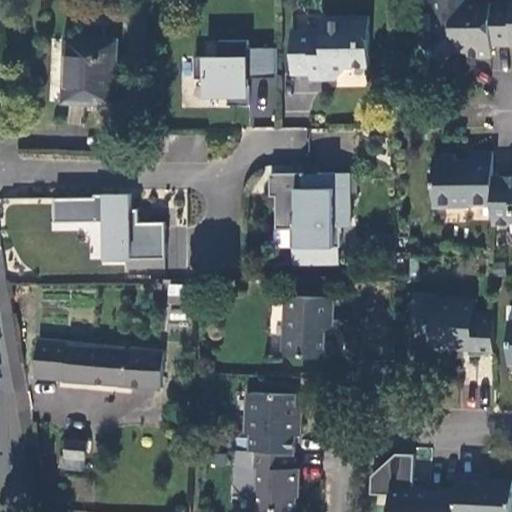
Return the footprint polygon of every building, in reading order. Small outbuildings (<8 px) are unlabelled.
[(466,0),(428,0),(429,15),(432,15),(432,33),(420,44),(441,63),(453,51),(466,51),(466,58),(490,58),(490,47),(489,4),(489,2),(466,2),(466,0)] [(511,3),(489,4),(490,47),(511,47),(511,3)] [(367,16),(320,16),(321,27),(291,28),(292,72),(310,72),(310,79),(322,78),(328,72),(339,77),(346,65),(367,65),(367,16)] [(115,41),(67,40),(65,101),(114,102),(115,41)] [(249,41),(219,41),(219,57),(196,57),(196,77),(207,77),(207,98),(230,98),(230,105),(249,105),(249,97),(252,97),(252,77),(277,77),(277,48),(249,48),(249,41)] [(174,157),(203,157),(203,137),(175,137),(174,157)] [(454,154),(432,154),(432,205),(469,205),(469,203),(492,202),(492,177),(492,160),(469,160),(468,149),(454,149),(454,154)] [(303,172),(270,173),(271,197),(275,197),(276,231),(291,231),(291,251),(341,250),(341,231),(350,231),(349,172),(318,173),(318,187),(303,187),(303,172)] [(511,177),(492,177),(492,202),(493,225),(511,224),(511,233),(511,232),(511,177)] [(96,198),(56,199),(56,221),(107,220),(107,258),(166,257),(165,222),(139,223),(139,211),(133,211),(133,191),(106,192),(106,194),(96,194),(96,198)] [(333,298),(286,296),(284,355),(324,357),(325,325),(333,319),(333,298)] [(430,342),(439,351),(494,351),(494,313),(476,313),(476,300),(439,300),(439,308),(423,308),(424,342),(430,342)] [(125,349),(40,339),(36,379),(161,390),(164,351),(128,347),(125,349)] [(295,394),(252,393),(251,416),(247,416),(247,430),(250,433),(250,450),(251,450),(292,452),(293,436),(298,436),(299,413),(295,409),(295,394)] [(85,443),(66,442),(65,457),(85,458),(85,443)] [(291,471),(292,452),(251,450),(250,468),(255,469),(255,486),(249,490),(248,505),(254,511),(287,511),(290,511),(291,488),(295,487),(295,471),(291,471)] [(474,475),(455,474),(455,489),(453,511),(510,511),(511,480),(474,478),(474,475)] [(453,511),(455,489),(437,489),(437,493),(411,492),(411,487),(392,487),(386,493),(385,511),(453,511)]
